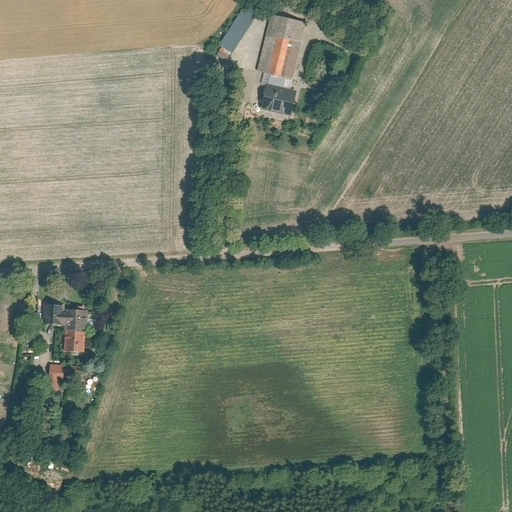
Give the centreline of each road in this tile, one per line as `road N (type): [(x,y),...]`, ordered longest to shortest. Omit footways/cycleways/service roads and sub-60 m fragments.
road 1 (unclassified): [(0,264),(511,231)]
road 2 (track): [(432,236),(447,511)]
